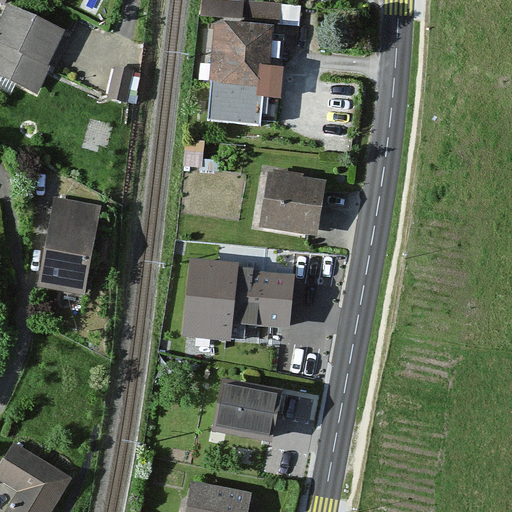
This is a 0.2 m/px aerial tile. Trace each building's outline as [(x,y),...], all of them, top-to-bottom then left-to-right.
[(202,0),(201,22),(242,25),(242,22),(277,25),(279,10),(242,6),(242,0),(202,0)] [(52,73),(68,41),(6,11),(0,23),(0,82),(35,100),(49,72),(52,73)] [(269,34),(213,31),(208,94),(265,98),(269,34)] [(123,107),(132,76),(114,70),(105,101),(123,107)] [(201,173),(203,146),(186,145),(183,171),(201,173)] [(322,188),(266,179),(258,231),(314,240),(322,188)] [(94,210),(52,203),(36,291),(78,299),(94,210)] [(221,266),(279,268),(279,257),(296,257),(296,246),(221,244),(221,266)] [(293,281),(226,274),(221,327),(288,334),(293,281)] [(278,397),(219,386),(209,438),(268,449),(278,397)] [(51,511),(69,484),(12,449),(0,467),(0,487),(17,498),(7,511),(51,511)] [(246,511),(248,500),(189,489),(184,511),(246,511)]
